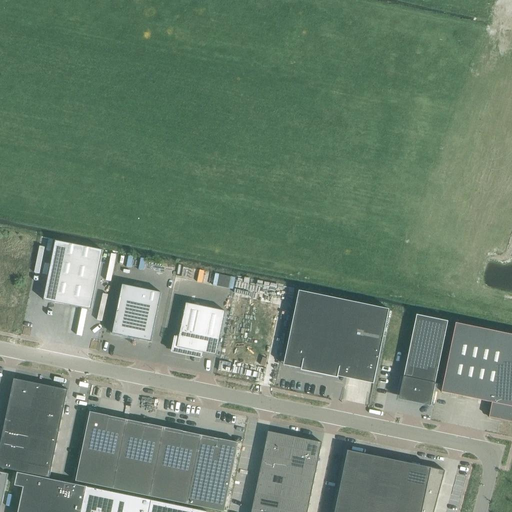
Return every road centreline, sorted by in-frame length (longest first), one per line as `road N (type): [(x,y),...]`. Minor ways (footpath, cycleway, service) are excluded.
road 1 (unclassified): [(480,511),(491,461),(479,448),(0,348)]
road 2 (tertiary): [(54,0),(335,53),(375,31),(388,0)]
